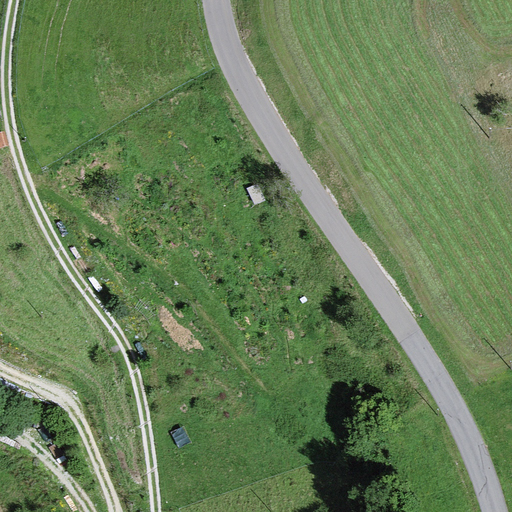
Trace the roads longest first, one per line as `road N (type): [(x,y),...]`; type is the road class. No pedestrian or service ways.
road 1 (unclassified): [(494,511),(453,404),(261,115),(223,39),(218,0)]
road 2 (track): [(12,0),(5,61),(13,137),(41,220),(119,336),(139,384),(154,511)]
road 3 (track): [(107,511),(71,413),(0,364)]
